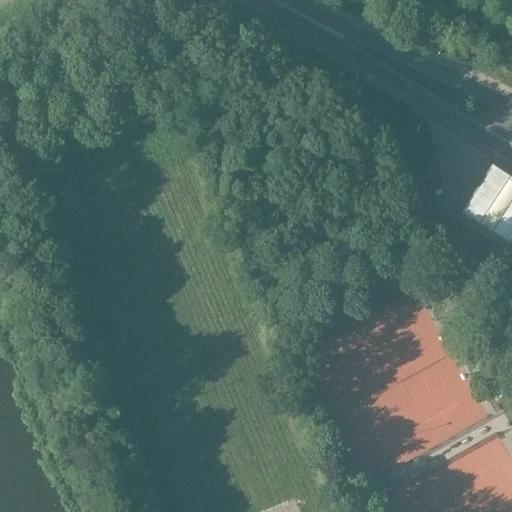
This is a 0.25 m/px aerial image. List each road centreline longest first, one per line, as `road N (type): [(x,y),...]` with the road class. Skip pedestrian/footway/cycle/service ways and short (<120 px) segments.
road 1 (tertiary): [(328,30),(511,154)]
road 2 (tertiary): [(511,108),(359,35),(328,30)]
